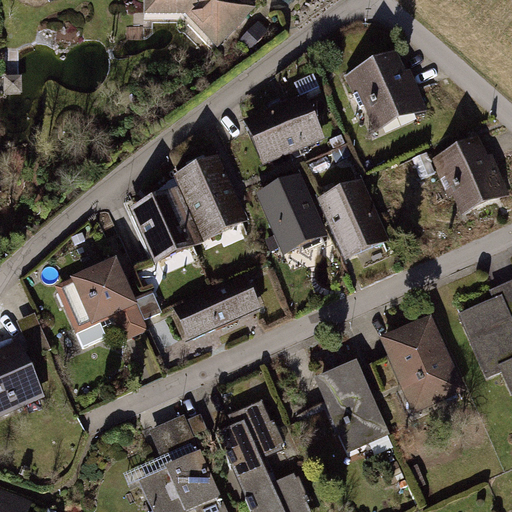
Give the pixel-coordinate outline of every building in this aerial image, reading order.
[(173,0),(192,19),(185,25),(207,47),(244,10),(234,0),(173,0)] [(279,0),(288,9),(297,0),(279,0)] [(359,89),(373,122),(418,103),(413,90),(412,90),(407,79),(397,83),(388,61),(389,61),(388,59),(353,74),(345,78),(351,92),(359,89)] [(256,175),(321,145),(299,100),(235,131),(256,175)] [(490,206),(468,152),(438,165),(460,219),(490,206)] [(203,247),(242,229),(209,159),(170,178),(176,192),(203,247)] [(255,199),(286,264),(326,244),(295,180),(255,199)] [(342,263),(384,243),(356,184),(314,204),(342,263)] [(176,192),(128,215),(155,270),(203,247),(176,192)] [(112,322),(135,311),(112,264),(53,292),(75,339),(100,327),(112,322)] [(187,352),(259,318),(240,279),(169,313),(187,352)] [(511,285),(489,297),(492,303),(455,320),(485,382),(500,375),(511,399),(511,285)] [(112,322),(123,345),(146,334),(135,311),(112,322)] [(376,346),(409,416),(461,391),(428,321),(376,346)] [(82,353),(107,342),(100,327),(75,339),(82,353)] [(0,353),(0,413),(42,396),(20,345),(0,353)] [(345,463),(388,443),(351,365),(308,385),(345,463)] [(209,440),(232,490),(264,476),(258,464),(281,453),(259,407),(226,422),(230,430),(209,440)] [(149,435),(166,471),(134,486),(145,511),(226,511),(207,473),(199,477),(197,472),(208,467),(185,418),(149,435)] [(270,489),(264,476),(232,490),(243,511),(307,511),(292,479),(270,489)]
